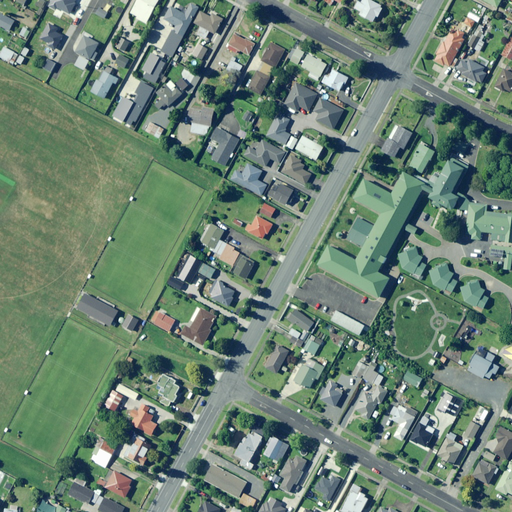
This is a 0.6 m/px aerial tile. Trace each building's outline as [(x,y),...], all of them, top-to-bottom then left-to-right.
[(47,1),(43,0),(38,0),(36,6),(40,8),(37,14),(40,15),(47,1)] [(160,0),(138,0),(132,13),(138,17),(137,18),(147,24),(160,0)] [(379,17),(384,8),(382,7),(383,6),(370,0),(359,0),(355,9),(361,12),(360,15),(374,22),(377,16),(379,17)] [(199,8),(192,3),(185,14),(172,6),(165,19),(177,26),(173,32),(182,37),(199,8)] [(483,7),(479,4),(478,7),(482,9),(481,11),(485,13),(487,9),(483,7)] [(109,13),(100,8),(96,14),(105,19),(109,13)] [(212,16),(201,11),(195,23),(201,27),(197,34),(206,39),(210,31),(217,35),(224,19),(213,14),(212,16)] [(35,23),(21,15),(18,20),(32,28),(35,23)] [(16,21),(8,16),(2,26),(10,31),(16,21)] [(467,17),(463,25),(471,29),(475,22),(467,17)] [(485,43),(482,41),(486,35),(487,35),(492,28),(482,22),(468,45),(480,52),(485,43)] [(60,28),(50,23),(41,39),(49,43),(48,46),(56,50),(64,36),(58,33),(60,28)] [(451,65),(453,66),(457,59),(455,58),(468,33),(460,29),(459,32),(452,29),(445,42),(444,41),(437,55),(438,55),(435,61),(446,67),(446,65),(450,67),(451,65)] [(163,35),(153,30),(146,42),(156,48),(163,35)] [(256,43),(235,33),(228,49),(238,54),(239,50),(250,55),(256,43)] [(85,70),(90,61),(91,59),(94,60),(100,51),(97,49),(100,44),(86,35),(76,53),(81,55),(75,65),(85,70)] [(130,42),(121,38),(116,47),(125,51),(130,42)] [(180,43),(170,38),(164,50),(174,55),(180,43)] [(511,60),(511,43),(509,42),(502,55),(511,61),(511,60)] [(253,80),(251,79),(247,86),(249,88),(248,89),(260,96),(285,51),(271,43),(261,61),(265,63),(260,71),(259,70),(253,80)] [(19,54),(5,47),(0,56),(14,64),(19,54)] [(305,52),(297,49),(292,61),(299,65),(305,52)] [(130,60),(121,55),(116,64),(125,69),(130,60)] [(327,65),(309,55),(302,67),(321,77),(327,65)] [(470,62),(464,58),(458,70),(462,72),(461,74),(481,85),(487,74),(483,72),(486,68),(471,60),(470,62)] [(57,63),(49,59),(44,68),(52,72),(57,63)] [(244,66),(232,61),(230,65),(241,71),(244,66)] [(133,64),(131,70),(138,73),(140,67),(133,64)] [(511,91),(511,72),(505,68),(495,87),(505,92),(506,89),(511,92),(511,91)] [(348,77),(334,70),(331,77),(326,75),(323,82),(340,92),(348,77)] [(120,79),(105,71),(100,81),(98,80),(92,92),(106,99),(114,83),(117,84),(120,79)] [(318,95),(296,83),(285,105),(298,112),(300,107),(309,112),(318,95)] [(173,92),(167,85),(157,94),(162,99),(155,105),(159,110),(167,103),(169,106),(183,94),(178,88),(173,92)] [(344,110),(322,98),(314,112),(319,114),(316,120),(334,130),(344,110)] [(210,124),(213,109),(204,107),(203,111),(191,108),(188,122),(193,123),(191,132),(208,135),(210,124)] [(252,116),(246,113),(243,119),(249,122),(252,116)] [(283,118),(277,115),(267,136),(286,145),(291,135),(285,132),(291,120),(284,116),(283,118)] [(164,130),(151,123),(147,131),(159,138),(164,130)] [(386,134),(378,149),(396,158),(410,130),(399,125),(392,137),(386,134)] [(228,133),(217,128),(212,139),(221,144),(218,149),(215,148),(210,155),(214,157),(213,159),(225,166),(239,139),(228,133)] [(248,133),(241,130),(238,136),(245,140),(248,133)] [(298,140),(292,137),(287,147),(293,150),(298,140)] [(324,148),(304,137),(297,149),(317,160),(324,148)] [(286,153),(263,141),(257,151),(249,146),(244,156),(266,167),(271,159),(280,164),(286,153)] [(406,164),(423,172),(434,149),(418,141),(406,164)] [(302,161),(288,153),(283,163),(286,165),(282,172),(306,185),(314,171),(301,163),(302,161)] [(467,170),(447,160),(428,195),(448,206),(467,170)] [(263,171),(249,164),(243,174),(236,171),(231,181),(262,197),(268,186),(258,181),(263,171)] [(329,241),(317,264),(381,298),(392,279),(378,271),(425,183),(402,171),(391,193),(365,179),(354,198),(382,213),(358,257),(329,241)] [(290,202),(291,203),(295,196),(294,195),(296,191),(282,184),(281,187),(275,184),(268,196),(287,206),(290,202)] [(276,209),(266,203),(261,213),(271,219),(276,209)] [(511,215),(486,214),(486,204),(468,203),(466,233),(482,234),(482,231),(511,233),(511,215)] [(275,225),(258,216),(253,225),(250,224),(246,230),(264,240),(267,233),(269,234),(275,225)] [(234,218),(231,222),(241,227),(243,223),(234,218)] [(221,240),(226,231),(210,222),(199,241),(215,250),(221,240)] [(222,256),(220,259),(229,264),(233,266),(241,253),(237,251),(237,250),(228,244),(222,256)] [(249,275),(256,262),(241,253),(233,266),(236,268),(234,272),(247,280),(249,275)] [(425,283),(429,271),(423,269),(425,264),(420,261),(417,253),(401,261),(405,275),(425,283)] [(216,270),(203,263),(198,272),(211,279),(216,270)] [(457,299),(462,287),(456,285),(458,279),(453,277),(450,269),(433,277),(438,291),(457,299)] [(182,284),(173,279),(169,286),(178,291),(182,284)] [(238,292),(219,282),(215,289),(212,287),(209,293),(213,295),(212,298),(229,307),(238,292)] [(488,314),(493,303),(486,300),(488,295),(484,293),(481,284),(464,292),(468,306),(488,314)] [(119,312),(87,295),(79,309),(111,327),(119,312)] [(216,315),(202,308),(198,307),(191,321),(195,322),(192,329),(186,326),(182,335),(204,346),(212,331),(209,330),(216,315)] [(288,320),(295,326),(296,325),(308,333),(316,323),(297,308),(288,320)] [(359,334),(364,324),(336,309),(331,319),(359,334)] [(176,320),(157,311),(153,319),(156,321),(155,324),(170,332),(176,320)] [(138,320),(127,314),(121,327),(132,333),(138,320)] [(293,336),(299,339),(302,334),(293,328),(289,334),(293,336)] [(299,339),(293,336),(290,342),(301,348),(304,342),(299,339)] [(321,346),(310,340),(305,350),(315,355),(321,346)] [(290,351),(278,345),(266,368),(277,374),(290,351)] [(494,362),(477,352),(467,370),(484,380),(494,362)] [(326,368),(308,358),(307,359),(301,356),(296,366),(302,369),(295,381),(311,390),(317,379),(319,380),(326,368)] [(445,365),(448,359),(443,356),(440,362),(445,365)] [(370,367),(359,362),(353,374),(361,379),(361,377),(379,387),(385,376),(376,371),(379,365),(373,362),(370,367)] [(423,379),(408,371),(404,380),(418,388),(423,379)] [(160,402),(170,407),(173,402),(175,403),(179,396),(176,395),(180,387),(174,384),(176,381),(164,375),(157,389),(161,391),(159,393),(164,396),(160,402)] [(336,389),(338,385),(331,381),(327,388),(325,386),(320,394),(323,396),(321,399),(336,408),(343,394),(335,390),(336,389)] [(139,395),(121,384),(117,390),(136,401),(139,395)] [(388,392),(378,387),(373,397),(365,393),(356,411),(363,414),(360,421),(369,425),(373,416),(377,418),(380,413),(375,410),(379,403),(382,405),(388,392)] [(430,391),(426,389),(422,396),(427,398),(430,391)] [(126,396),(114,390),(106,406),(117,412),(126,396)] [(408,400),(403,397),(399,403),(404,406),(408,400)] [(151,409),(143,404),(141,409),(136,407),(131,416),(136,418),(132,425),(153,436),(159,425),(152,421),(155,415),(149,412),(151,409)] [(408,410),(400,406),(398,410),(395,408),(392,414),(395,416),(393,420),(401,424),(394,436),(403,441),(416,418),(406,413),(408,410)] [(456,412),(449,409),(443,421),(450,424),(456,412)] [(430,420),(424,417),(411,440),(426,448),(436,430),(428,425),(430,420)] [(481,426),(473,422),(465,435),(474,440),(481,426)] [(511,453),(511,432),(501,427),(497,436),(499,442),(494,453),(508,460),(511,453)] [(264,438),(249,430),(235,455),(243,459),(240,464),(252,470),(255,465),(251,463),(264,438)] [(125,455),(142,464),(144,461),(147,462),(156,444),(136,434),(125,455)] [(456,441),(448,437),(438,456),(454,465),(465,446),(456,441)] [(106,468),(113,456),(117,448),(105,441),(100,438),(95,447),(96,447),(93,454),(95,455),(92,460),(106,468)] [(290,446),(274,438),(265,454),(281,463),(290,446)] [(497,456),(487,451),(484,456),(494,462),(497,456)] [(308,461),(297,455),(294,462),(289,459),(280,476),(285,479),(281,488),(290,493),(308,461)] [(511,462),(496,489),(507,495),(509,492),(511,494),(511,462)] [(108,470),(110,471),(105,482),(100,480),(96,487),(103,490),(104,487),(126,498),(133,485),(131,485),(133,481),(121,475),(124,469),(111,463),(108,470)] [(473,477),(489,485),(495,473),(498,474),(501,469),(491,464),(489,468),(480,463),(473,477)] [(247,483),(213,465),(205,480),(239,498),(247,483)] [(342,480),(331,474),(328,479),(322,476),(316,489),(325,494),(323,499),(335,505),(338,499),(334,496),(342,480)] [(68,496),(89,507),(92,501),(100,505),(96,511),(98,511),(124,511),(126,509),(75,482),(68,496)] [(362,488),(356,485),(341,510),(343,511),(354,511),(355,511),(361,511),(369,499),(359,493),(362,488)] [(257,501),(244,494),(240,503),(253,509),(257,501)] [(285,511),(288,506),(273,498),(270,503),(266,501),(260,511),(285,511)]
